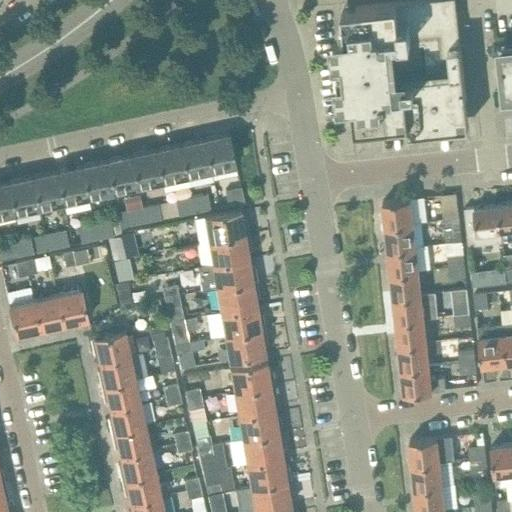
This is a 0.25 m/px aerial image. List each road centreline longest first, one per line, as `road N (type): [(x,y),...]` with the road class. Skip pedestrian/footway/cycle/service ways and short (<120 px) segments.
road 1 (residential): [(0,167),(298,103)]
road 2 (residential): [(355,417),(315,183)]
road 3 (residential): [(315,183),(511,160)]
road 4 (residential): [(38,511),(0,339)]
road 5 (residential): [(355,417),(511,400)]
road 6 (tertiary): [(0,81),(116,0)]
